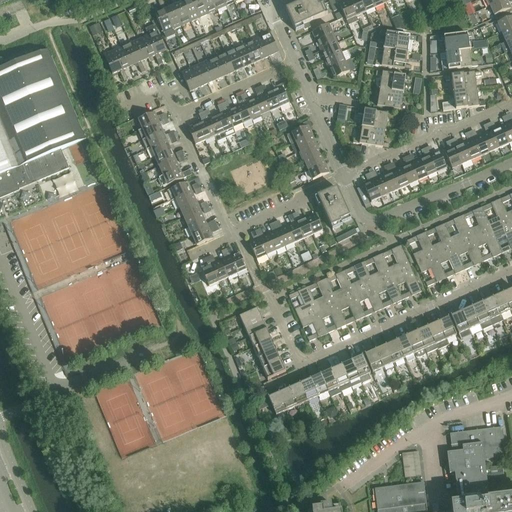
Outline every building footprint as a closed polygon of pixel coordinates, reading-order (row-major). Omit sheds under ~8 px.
[(189,0),(184,2),(182,0),(178,0),(180,4),(183,3),(191,23),(200,19),(191,0),(189,0)] [(191,0),(200,19),(208,15),(201,0),(191,0)] [(201,0),(208,15),(217,11),(212,0),(201,0)] [(212,0),(217,11),(226,7),(222,0),(212,0)] [(303,29),(304,29),(308,27),(309,29),(311,28),(309,24),(325,16),(320,6),(319,7),(315,0),(309,0),(286,10),(294,30),(302,26),(303,29)] [(327,0),(333,13),(338,11),(333,0),(327,0)] [(359,0),(351,0),(348,1),(356,18),(365,13),(359,0)] [(359,0),(365,13),(374,9),(370,0),(359,0)] [(381,0),(370,0),(374,9),(384,5),(381,0)] [(506,0),(490,7),(494,17),(511,9),(506,0)] [(356,18),(348,1),(339,5),(347,22),(356,18)] [(180,4),(174,7),(182,27),(191,23),(183,3),(180,4)] [(160,7),(163,12),(164,11),(173,31),(182,27),(174,7),(166,10),(164,5),(160,7)] [(164,11),(163,12),(156,15),(155,15),(166,40),(175,35),(173,31),(164,11)] [(511,17),(497,24),(502,34),(511,29),(511,17)] [(99,24),(90,28),(94,36),(103,32),(99,24)] [(145,30),(148,36),(157,55),(158,55),(165,52),(166,52),(154,26),(145,30)] [(312,33),(317,43),(333,36),(329,26),(312,33)] [(511,29),(502,34),(506,43),(511,40),(511,29)] [(383,50),(395,52),(398,35),(380,32),(380,37),(386,38),(384,50),(383,50)] [(261,38),(269,57),(278,54),(279,54),(270,34),(261,38)] [(456,36),(458,53),(470,51),(469,51),(468,38),(472,38),(471,34),(467,34),(456,36)] [(398,35),(395,52),(408,54),(407,53),(409,41),(415,42),(416,38),(398,35)] [(148,36),(139,40),(148,60),(155,56),(157,61),(161,60),(158,55),(157,55),(148,36)] [(333,36),(317,43),(321,52),(337,45),(333,36)] [(445,54),(458,53),(456,36),(438,38),(438,43),(445,42),(446,54),(445,54)] [(261,38),(252,42),(261,61),(269,57),(261,38)] [(148,60),(139,40),(130,44),(139,63),(141,63),(148,60)] [(252,42),(243,46),(252,65),(261,61),(252,42)] [(121,48),(130,67),(134,65),(136,68),(138,67),(139,69),(143,67),(141,63),(139,63),(130,44),(121,48)] [(341,54),(337,45),(321,52),(325,62),(341,54)] [(243,46),(234,50),(243,69),(252,65),(243,46)] [(123,70),(130,67),(121,48),(112,52),(121,71),(123,70)] [(0,70),(0,198),(69,170),(61,151),(86,140),(49,50),(0,70)] [(243,69),(234,50),(225,54),(234,73),(243,69)] [(395,52),(383,50),(384,50),(382,63),(376,62),(375,66),(393,69),(395,52)] [(470,51),(458,53),(461,70),(478,67),(477,63),(471,64),(470,51)] [(121,71),(112,52),(103,56),(112,76),(113,75),(119,72),(122,77),(126,75),(123,70),(121,71)] [(408,54),(395,52),(393,69),(411,72),(411,67),(405,66),(407,54),(408,54)] [(458,53),(445,54),(445,55),(446,55),(448,67),(442,68),(442,72),(461,70),(458,53)] [(225,54),(217,58),(226,77),(234,73),(225,54)] [(325,62),(329,71),(345,63),(341,54),(325,62)] [(208,61),(217,81),(226,77),(217,58),(208,61)] [(199,65),(208,85),(217,81),(208,61),(199,65)] [(345,63),(329,71),(333,80),(350,73),(345,63)] [(199,65),(190,69),(199,89),(208,85),(199,65)] [(199,89),(190,69),(181,73),(190,93),(191,93),(190,93),(199,89)] [(379,90),(391,92),(393,75),(376,72),(376,77),(382,78),(380,90),(379,90)] [(463,75),(466,92),(478,91),(478,90),(477,91),(475,78),(481,78),(481,73),(463,75)] [(393,75),(391,92),(404,94),(403,94),(405,81),(411,82),(411,78),(393,75)] [(453,94),(466,92),(463,75),(445,78),(446,82),(452,81),(453,94)] [(272,92),(280,109),(289,104),(283,91),(287,90),(285,84),(280,86),(281,88),(272,92)] [(377,107),(389,109),(391,92),(379,90),(380,91),(377,107)] [(466,92),(468,109),(485,107),(485,102),(478,103),(477,91),(478,91),(466,92)] [(263,96),(270,113),(280,109),(272,92),(263,96)] [(391,92),(389,109),(407,112),(407,107),(401,106),(403,94),(404,94),(391,92)] [(466,92),(453,94),(454,102),(448,103),(448,104),(442,104),(443,113),(468,109),(466,92)] [(254,100),(261,117),(270,113),(263,96),(254,100)] [(261,117),(254,100),(245,105),(252,121),(261,117)] [(235,109),(242,125),(252,121),(245,105),(235,109)] [(156,111),(158,116),(169,111),(166,106),(156,111)] [(226,113),(233,129),(242,125),(235,109),(226,113)] [(361,128),(373,130),(376,113),(358,110),(358,115),(364,116),(362,128),(361,128)] [(138,121),(142,130),(159,123),(155,113),(138,121)] [(233,129),(226,113),(217,117),(224,133),(227,139),(236,135),(233,129)] [(376,113),(373,130),(386,132),(385,132),(387,119),(393,120),(394,116),(376,113)] [(217,117),(207,121),(215,138),(218,143),(226,140),(224,134),(224,133),(217,117)] [(198,125),(205,142),(215,138),(207,121),(198,125)] [(296,144),(312,137),(308,127),(311,126),(309,122),(303,125),(305,128),(287,136),(292,146),(296,144)] [(159,123),(142,130),(138,132),(143,142),(163,133),(159,123)] [(501,128),(509,145),(511,143),(511,128),(510,124),(501,128)] [(205,142),(198,125),(188,130),(195,146),(205,142)] [(373,130),(361,128),(362,128),(360,141),(354,140),(353,144),(371,147),(373,130)] [(492,133),(499,149),(509,145),(501,128),(492,133)] [(386,132),(373,130),(371,147),(389,150),(389,145),(383,144),(385,132),(386,132)] [(167,142),(163,133),(143,142),(147,151),(151,149),(167,142)] [(483,137),(490,153),(499,149),(492,133),(483,137)] [(312,137),(296,144),(300,153),(317,146),(312,137)] [(473,141),(481,157),(490,153),(483,137),(473,141)] [(473,141),(464,145),(471,162),(481,157),(473,141)] [(151,149),(155,159),(172,151),(167,142),(151,149)] [(464,145),(454,149),(462,166),(471,162),(464,145)] [(321,155),(317,146),(300,153),(304,162),(321,155)] [(462,166),(454,149),(445,154),(452,170),(462,166)] [(155,159),(159,168),(176,161),(172,151),(155,159)] [(429,157),(437,174),(446,169),(439,153),(429,157)] [(325,165),(321,155),(304,162),(308,172),(325,165)] [(420,161),(427,178),(437,174),(429,157),(420,161)] [(159,168),(164,178),(180,170),(176,161),(159,168)] [(411,166),(418,182),(427,178),(420,161),(411,166)] [(325,165),(308,172),(313,181),(329,174),(325,165)] [(401,170),(409,186),(418,182),(411,166),(401,170)] [(180,170),(164,178),(167,187),(192,176),(190,172),(182,175),(180,170)] [(409,186),(401,170),(392,174),(399,190),(409,186)] [(392,174),(383,178),(390,194),(399,190),(392,174)] [(373,182),(381,199),(390,194),(383,178),(373,182)] [(381,199),(373,182),(364,186),(371,203),(381,199)] [(145,185),(149,196),(155,194),(150,183),(145,185)] [(171,190),(176,200),(192,193),(188,183),(171,190)] [(318,213),(319,214),(324,212),(331,228),(341,224),(340,222),(350,218),(337,189),(317,198),(321,205),(318,207),(320,212),(318,213)] [(192,193),(176,200),(180,209),(196,202),(192,193)] [(488,222),(492,232),(511,224),(506,214),(507,214),(502,204),(501,200),(491,204),(497,218),(488,222)] [(200,211),(196,202),(180,209),(184,219),(200,211)] [(478,227),(470,230),(469,231),(473,240),(492,232),(488,222),(484,212),(482,208),(472,213),(478,227)] [(200,211),(184,219),(188,228),(205,221),(200,211)] [(306,219),(314,235),(323,231),(315,215),(306,219)] [(450,239),(454,249),(473,240),(469,231),(470,230),(465,221),(463,217),(453,221),(459,235),(451,239),(450,239)] [(297,223),(304,240),(314,235),(306,219),(297,223)] [(207,226),(205,221),(188,228),(192,237),(217,226),(215,222),(207,226)] [(288,227),(295,244),(304,240),(297,223),(288,227)] [(496,241),(496,240),(505,237),(511,250),(511,227),(511,224),(492,232),(496,241)] [(451,239),(446,229),(445,225),(435,229),(441,243),(432,247),(436,257),(454,249),(450,239),(451,239)] [(217,226),(192,237),(197,247),(213,239),(210,234),(219,230),(217,226)] [(278,231),(286,248),(295,244),(288,227),(278,231)] [(336,240),(338,244),(357,234),(355,230),(336,240)] [(278,231),(269,236),(276,252),(286,248),(278,231)] [(477,249),(478,249),(486,245),(493,259),(502,254),(501,250),(496,240),(496,241),(492,232),(473,240),(477,249)] [(432,247),(428,237),(426,233),(416,238),(422,252),(413,256),(417,265),(436,257),(432,247)] [(269,236),(259,240),(267,256),(276,252),(269,236)] [(249,244),(259,265),(269,261),(267,256),(259,240),(249,244)] [(473,240),(454,249),(458,257),(459,257),(468,253),(474,267),(484,263),(482,258),(478,249),(477,249),(473,240)] [(388,269),(392,278),(411,270),(401,247),(391,251),(397,265),(389,269),(388,269)] [(458,257),(454,249),(436,257),(440,266),(440,265),(449,262),(455,275),(465,271),(463,267),(459,257),(458,257)] [(230,258),(238,274),(247,270),(239,254),(230,258)] [(384,259),(382,255),(372,259),(379,273),(370,277),(369,277),(373,287),(392,278),(388,269),(389,269),(384,259)] [(440,266),(436,257),(417,265),(421,274),(430,270),(437,284),(446,279),(445,275),(440,265),(440,266)] [(221,262),(228,279),(238,274),(230,258),(221,262)] [(211,267),(218,283),(228,279),(221,262),(211,267)] [(351,286),(355,295),(373,287),(369,277),(370,277),(366,267),(364,263),(354,268),(360,281),(351,285),(351,286)] [(218,283),(211,267),(202,271),(209,287),(218,283)] [(396,287),(397,287),(405,283),(412,297),(421,293),(411,270),(392,278),(396,287)] [(351,285),(347,276),(345,271),(335,276),(341,290),(333,294),(332,294),(336,303),(355,295),(351,286),(351,285)] [(396,287),(392,278),(373,287),(377,296),(378,295),(387,292),(393,305),(403,301),(401,297),(397,287),(396,287)] [(328,284),(326,280),(316,284),(323,298),(314,302),(313,302),(317,311),(336,303),(332,294),(333,294),(328,284)] [(359,304),(368,300),(374,314),(384,309),(382,305),(378,295),(377,296),(373,287),(355,295),(359,304)] [(295,310),(299,320),(317,311),(313,302),(314,302),(310,292),(308,288),(298,292),(304,306),(295,310)] [(503,293),(511,312),(511,313),(511,290),(503,294),(503,293)] [(493,299),(501,316),(511,312),(503,293),(503,294),(493,299)] [(340,312),(341,312),(349,308),(356,322),(366,318),(364,313),(359,304),(355,295),(336,303),(340,312)] [(492,299),(483,303),(490,321),(501,316),(493,299),(493,298),(492,298),(492,299)] [(340,312),(336,303),(317,311),(321,321),(322,320),(331,317),(337,330),(347,326),(345,322),(341,312),(340,312)] [(471,308),(482,332),(482,331),(493,326),(490,321),(483,303),(482,303),(482,304),(472,308),(472,307),(471,307),(472,308),(471,308)] [(471,308),(461,313),(469,330),(470,330),(472,336),(482,332),(471,308)] [(239,317),(244,328),(263,320),(262,320),(257,310),(258,310),(258,309),(239,317)] [(317,311),(299,320),(303,329),(312,325),(318,339),(328,334),(326,330),(322,320),(321,321),(317,311)] [(469,330),(461,313),(451,317),(451,316),(450,317),(459,335),(469,330)] [(438,323),(446,341),(456,336),(448,318),(448,319),(438,323),(438,322),(438,323)] [(263,320),(244,328),(249,339),(267,330),(266,330),(262,321),(263,320)] [(448,346),(446,341),(438,323),(437,323),(438,323),(428,328),(427,327),(435,346),(435,345),(438,351),(448,346)] [(417,332),(425,350),(435,346),(427,327),(427,328),(417,332)] [(267,331),(267,330),(249,339),(254,349),(272,341),(272,340),(271,341),(267,331)] [(406,336),(414,355),(416,354),(418,358),(420,358),(424,356),(426,354),(424,351),(425,350),(417,332),(416,332),(417,333),(407,337),(407,336),(406,336)] [(396,341),(404,359),(406,359),(408,363),(415,360),(413,355),(414,355),(406,336),(406,337),(397,342),(396,341)] [(254,349),(258,360),(276,351),(271,341),(272,341),(254,349)] [(386,346),(394,364),(404,359),(396,341),(396,342),(386,346)] [(375,350),(383,369),(394,364),(386,346),(385,346),(386,347),(376,351),(375,350)] [(383,369),(375,350),(375,351),(365,356),(365,355),(364,355),(373,373),(383,369)] [(277,351),(276,351),(258,360),(263,370),(281,362),(281,361),(280,362),(276,352),(277,351)] [(351,361),(360,379),(370,374),(362,356),(362,357),(352,362),(352,361),(351,361)] [(360,379),(351,361),(352,362),(342,366),(341,365),(341,366),(349,384),(360,379)] [(281,362),(263,370),(268,380),(286,372),(285,372),(280,362),(281,362)] [(331,370),(339,389),(349,384),(341,366),(341,367),(331,371),(331,370)] [(339,389),(331,370),(330,370),(331,371),(321,376),(321,375),(320,375),(328,393),(339,389)] [(310,379),(318,398),(328,393),(320,375),(320,376),(310,380),(310,379)] [(300,384),(299,384),(308,402),(318,398),(310,379),(310,380),(300,385),(300,384)] [(289,389),(297,407),(308,402),(299,384),(299,385),(290,389),(289,389)] [(279,393),(287,412),(297,407),(289,389),(289,390),(279,394),(279,393)] [(287,412),(279,393),(278,394),(279,394),(269,399),(268,398),(276,417),(287,412)] [(511,511),(511,499),(500,501),(500,503),(490,505),(486,476),(491,475),(493,492),(505,491),(502,467),(490,468),(491,471),(485,471),(484,460),(506,458),(502,428),(464,433),(450,435),(452,453),(447,454),(449,475),(454,474),(458,506),(451,507),(451,511),(426,511),(423,484),(374,490),(377,511),(341,511),(340,505),(329,506),(329,509),(322,509),(308,511),(511,511)] [(419,458),(402,460),(405,479),(422,477),(419,458)]
